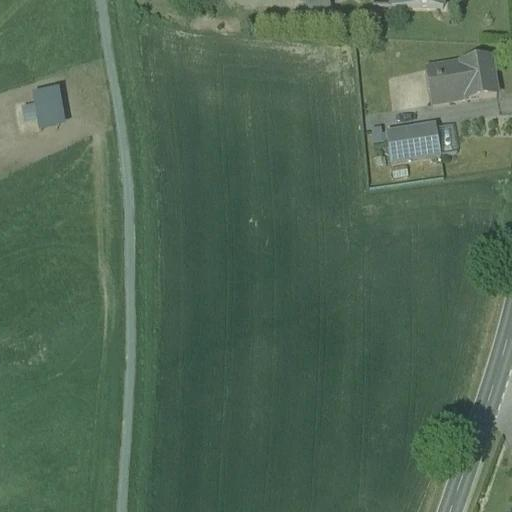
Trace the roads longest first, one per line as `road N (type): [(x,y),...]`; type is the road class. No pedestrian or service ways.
road 1 (track): [(95,0),(117,161),(119,383),(110,511)]
road 2 (secondary): [(449,511),(494,382)]
